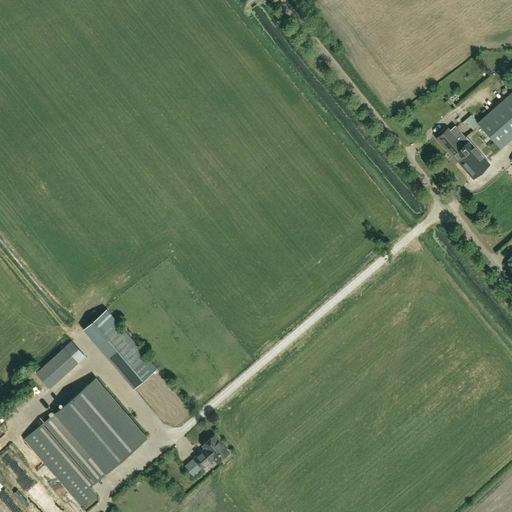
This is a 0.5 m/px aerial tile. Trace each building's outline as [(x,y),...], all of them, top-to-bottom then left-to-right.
[(511,91),(477,122),(500,149),(511,138),(511,91)] [(463,146),(460,142),(465,137),(455,126),(450,130),(448,128),(446,129),(444,128),(439,132),(440,135),(437,138),(444,146),(448,143),(451,146),(447,149),(458,162),(461,159),(461,158),(468,152),(463,146)] [(483,157),(469,141),(465,137),(460,142),(463,146),(468,152),(461,158),(461,159),(470,169),(483,157)] [(146,356),(120,325),(106,309),(83,329),(123,376),(146,356)] [(74,357),(81,351),(68,336),(61,342),(74,357)] [(64,348),(36,373),(50,388),(78,363),(64,348)] [(147,438),(96,378),(24,440),(81,505),(96,493),(90,487),(147,438)] [(21,393),(25,397),(36,385),(32,381),(21,393)] [(0,424),(4,427),(8,421),(3,418),(0,421),(0,424)] [(202,445),(205,448),(194,457),(203,468),(214,458),(217,462),(229,452),(214,435),(202,445)] [(17,449),(23,443),(17,438),(12,443),(17,449)] [(28,475),(4,447),(0,450),(0,459),(20,482),(28,475)] [(16,497),(12,501),(19,508),(23,504),(16,497)]
